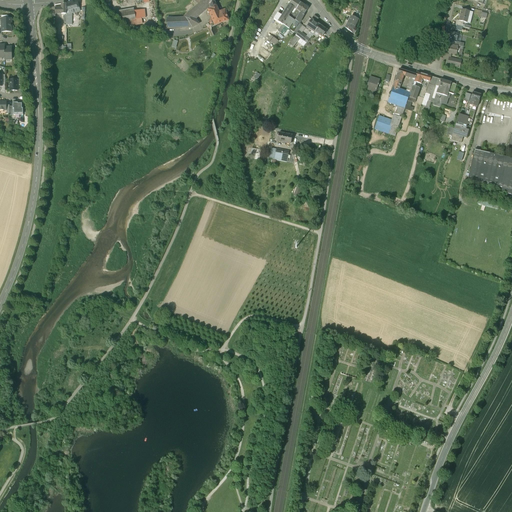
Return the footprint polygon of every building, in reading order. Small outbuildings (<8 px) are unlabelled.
[(301,3),(295,0),(291,0),(286,9),(285,9),(291,13),(294,8),(296,10),(301,3)] [(77,1),(66,4),(66,11),(69,10),(78,8),(77,1)] [(214,1),(209,4),(207,6),(208,10),(213,20),(215,25),(229,20),(225,10),(219,12),(214,1)] [(199,6),(185,18),(191,27),(197,24),(193,18),(207,6),(204,2),(199,6)] [(299,13),(295,21),(299,24),(299,23),(304,15),(308,8),(301,3),(296,10),(299,12),(299,13)] [(291,13),(285,9),(281,18),(276,15),(273,19),(282,25),(283,25),(288,17),(291,13)] [(144,10),(134,11),(135,19),(145,18),(144,10)] [(469,12),(461,10),(458,21),(463,22),(466,23),(469,12)] [(131,20),(135,19),(134,11),(119,14),(121,22),(126,21),(131,20)] [(355,18),(351,16),(348,23),(355,27),(358,20),(355,18)] [(295,21),(288,17),(283,25),(293,32),(299,24),(295,21)] [(185,18),(166,19),(167,29),(182,28),(187,28),(191,27),(185,18)] [(11,32),(11,19),(1,19),(1,20),(1,26),(2,32),(11,32)] [(312,19),(311,19),(306,27),(311,31),(314,33),(315,32),(320,25),(315,22),(312,19)] [(299,24),(293,32),(296,34),(299,31),(303,26),(299,23),(299,24)] [(355,27),(348,23),(345,28),(354,35),(357,30),(354,28),(355,27)] [(327,30),(320,25),(315,32),(318,35),(318,34),(321,36),(322,37),(323,36),(327,30)] [(309,33),(306,37),(309,40),(314,33),(311,31),(310,33),(309,33)] [(455,32),(455,33),(451,33),(449,41),(454,42),(456,42),(458,33),(455,32)] [(306,37),(303,35),(301,39),(307,44),(309,40),(306,37)] [(275,39),(271,36),(267,40),(272,44),(272,43),(275,39)] [(295,36),(289,44),(293,47),(299,39),(295,36)] [(454,42),(449,41),(448,47),(449,47),(448,52),(456,54),(458,46),(453,45),(454,42)] [(405,76),(406,72),(399,69),(395,80),(401,82),(404,76),(405,76)] [(415,79),(414,82),(416,83),(421,84),(423,80),(429,82),(431,77),(417,73),(415,79)] [(379,80),(370,77),(368,82),(370,82),(367,90),(375,92),(376,92),(377,88),(378,86),(378,84),(379,80)] [(438,79),(434,78),(432,83),(429,82),(426,93),(430,95),(427,101),(426,106),(424,112),(427,112),(438,79)] [(401,82),(395,80),(393,87),(399,89),(401,82)] [(451,83),(441,80),(439,86),(435,98),(437,99),(436,101),(440,103),(441,100),(442,100),(445,101),(448,93),(451,83)] [(457,85),(451,83),(448,93),(453,95),(457,85)] [(415,87),(412,86),(410,93),(408,98),(415,100),(419,88),(415,87)] [(399,89),(393,87),(389,99),(406,104),(408,98),(410,93),(399,89)] [(481,95),(472,92),(469,105),(477,108),(481,95)] [(426,93),(421,105),(426,106),(427,101),(430,95),(426,93)] [(406,104),(389,99),(387,103),(396,106),(393,115),(401,118),(406,104)] [(23,115),(23,103),(16,103),(16,104),(13,104),(13,107),(13,115),(23,115)] [(477,108),(469,105),(465,117),(473,119),(477,108)] [(394,140),(401,118),(393,115),(392,120),(378,116),(373,131),(384,134),(383,136),(394,140)] [(465,117),(458,115),(453,134),(463,137),(467,138),(473,119),(465,117)] [(292,135),(279,133),(277,141),(290,144),(292,135)] [(463,137),(453,134),(451,140),(461,143),(463,137)] [(260,151),(251,149),(249,159),(259,160),(260,151)] [(511,158),(474,150),(468,180),(502,187),(501,192),(511,194),(511,158)] [(288,156),(275,153),(274,160),(287,162),(288,156)]
